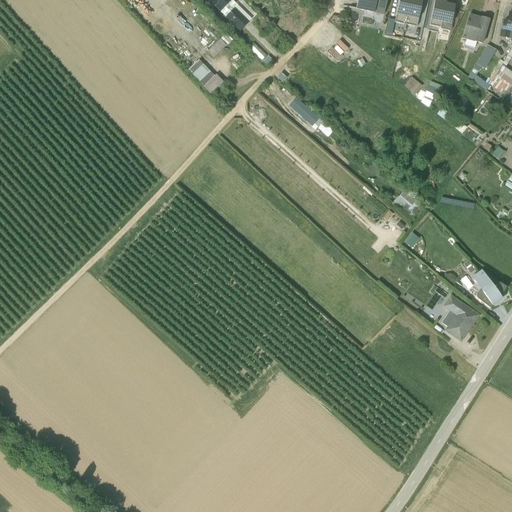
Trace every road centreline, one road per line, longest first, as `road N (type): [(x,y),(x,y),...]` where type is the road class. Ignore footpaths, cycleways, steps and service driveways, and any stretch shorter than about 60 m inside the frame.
road 1 (track): [(0,350),(302,42)]
road 2 (residential): [(391,511),(511,323)]
